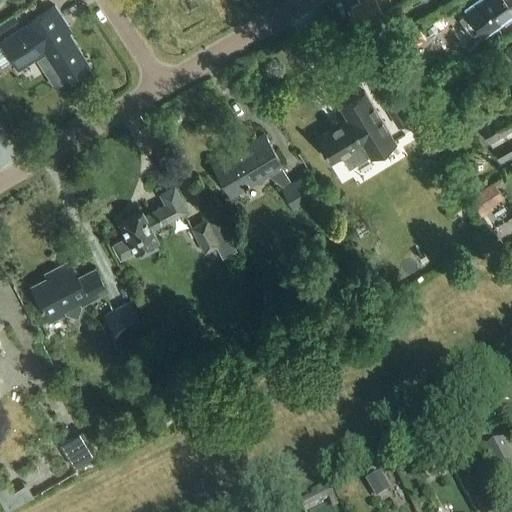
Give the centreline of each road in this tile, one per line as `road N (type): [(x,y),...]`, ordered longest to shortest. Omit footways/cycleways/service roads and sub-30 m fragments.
road 1 (residential): [(0,184),(163,84)]
road 2 (residential): [(163,84),(308,0)]
